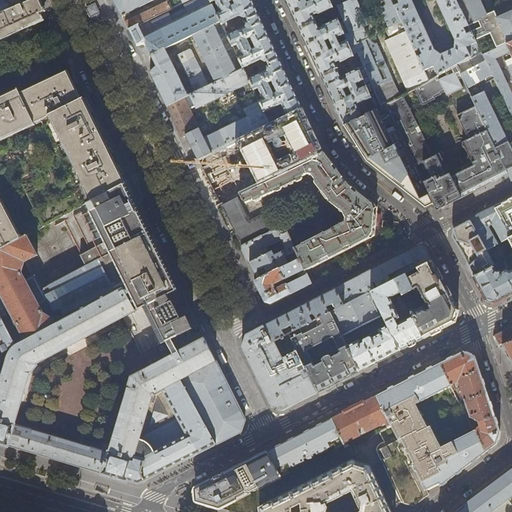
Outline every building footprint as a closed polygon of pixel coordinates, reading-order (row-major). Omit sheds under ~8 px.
[(15,31),(41,20),(40,18),(39,15),(43,13),(37,0),(34,0),(11,10),(0,14),(0,37),(0,38),(15,31)] [(0,0),(0,14),(11,10),(6,0),(0,0)] [(6,0),(11,10),(34,0),(6,0)] [(114,0),(119,8),(122,15),(152,0),(166,0),(167,1),(125,22),(129,30),(140,24),(171,9),(184,3),(189,0),(114,0)] [(212,5),(211,2),(210,0),(189,0),(184,3),(171,9),(140,24),(129,30),(131,32),(137,46),(146,45),(149,50),(152,56),(165,49),(194,35),(221,21),(217,13),(212,5)] [(210,0),(211,2),(216,0),(222,11),(217,13),(221,21),(222,24),(239,16),(244,18),(244,19),(245,21),(259,15),(252,0),(210,0)] [(285,0),(294,19),(322,77),(337,70),(334,63),(339,61),(340,62),(353,56),(352,54),(349,47),(347,41),(339,44),(336,38),(344,34),(338,19),(324,25),(324,27),(319,29),(313,15),(318,13),(318,14),(333,8),(329,0),(285,0)] [(355,0),(350,0),(333,8),(334,10),(337,17),(338,19),(344,34),(347,41),(349,47),(368,39),(363,27),(367,25),(364,17),(355,0)] [(388,27),(401,22),(391,0),(378,0),(376,1),(384,19),(388,27)] [(391,0),(401,22),(415,51),(419,49),(422,56),(418,58),(428,82),(456,66),(480,52),(474,40),(471,32),(468,26),(457,3),(455,0),(391,0)] [(511,10),(507,13),(497,17),(494,11),(488,14),(482,2),(481,0),(463,0),(457,3),(468,26),(477,22),(480,28),(471,32),(474,40),(489,34),(496,48),(506,44),(511,41),(511,10)] [(96,3),(86,8),(87,10),(83,12),(85,18),(90,16),(92,21),(102,16),(96,3)] [(282,104),(288,116),(303,109),(275,48),(259,15),(245,21),(246,22),(245,27),(227,35),(232,46),(237,44),(243,55),(238,57),(239,59),(243,68),(262,59),(266,62),(265,64),(266,66),(267,66),(267,71),(249,79),(254,90),(259,87),(264,99),(259,101),(264,112),(282,104)] [(236,53),(232,46),(227,35),(222,24),(221,21),(194,35),(216,82),(244,69),(243,68),(239,59),(233,62),(228,53),(232,51),(234,54),(236,53)] [(401,22),(388,27),(389,28),(386,29),(390,39),(386,41),(396,64),(409,92),(414,90),(428,82),(418,58),(415,51),(401,22)] [(368,39),(349,47),(352,54),(357,52),(362,63),(357,65),(358,69),(367,90),(368,92),(371,91),(370,89),(373,87),(373,88),(382,83),(382,85),(393,80),(383,60),(376,44),(374,44),(371,43),(369,41),(368,39)] [(496,48),(482,55),(497,85),(511,117),(511,93),(495,59),(503,56),(511,74),(511,58),(506,44),(496,48)] [(188,96),(165,49),(152,56),(154,61),(157,67),(150,72),(167,106),(188,96)] [(209,85),(192,49),(190,49),(178,55),(196,92),(209,85)] [(484,92),(497,85),(482,55),(480,52),(456,66),(509,174),(510,177),(511,181),(511,180),(511,152),(511,153),(510,151),(507,152),(505,148),(508,146),(506,144),(508,142),(484,92)] [(434,158),(403,96),(400,97),(385,105),(391,116),(397,129),(433,205),(436,211),(443,207),(445,207),(509,174),(456,66),(428,82),(414,90),(423,106),(436,100),(435,99),(442,96),(441,94),(445,93),(447,97),(452,95),(453,99),(452,99),(456,106),(454,107),(459,116),(457,117),(469,141),(463,143),(461,147),(464,149),(467,152),(467,154),(468,158),(467,163),(466,165),(463,168),(462,169),(460,170),(457,171),(455,171),(453,171),(451,170),(449,169),(446,167),(445,165),(443,161),(443,159),(443,156),(440,155),(434,158)] [(190,95),(188,96),(167,106),(181,136),(184,137),(186,136),(189,142),(198,159),(236,141),(271,124),(266,115),(264,112),(259,101),(254,90),(249,79),(244,69),(216,82),(209,85),(196,92),(190,95)] [(337,70),(322,77),(334,105),(335,107),(344,126),(362,117),(358,110),(360,109),(357,104),(366,100),(372,112),(376,110),(368,92),(367,90),(358,69),(345,75),(344,77),(341,79),(337,70)] [(87,204),(123,185),(124,185),(121,179),(118,172),(110,157),(92,120),(83,103),(82,99),(79,101),(71,85),(66,74),(60,77),(31,91),(21,95),(19,92),(3,99),(0,100),(0,250),(20,240),(0,203),(0,140),(38,121),(83,206),(87,204)] [(371,91),(368,92),(376,110),(385,105),(400,97),(397,90),(393,80),(382,85),(382,83),(373,88),(373,87),(370,89),(371,91)] [(385,105),(376,110),(372,112),(362,117),(344,126),(348,132),(367,162),(388,179),(413,199),(425,208),(433,205),(397,129),(388,133),(382,120),(391,116),(385,105)] [(315,134),(303,109),(288,116),(281,119),(271,124),(236,141),(258,185),(324,153),(315,134)] [(270,114),(266,115),(271,124),(281,119),(279,115),(272,118),(270,114)] [(340,175),(324,153),(258,185),(241,193),(243,198),(248,202),(255,199),(256,200),(303,178),(302,176),(306,174),(312,176),(314,180),(314,183),(328,201),(341,214),(343,218),(342,223),(295,247),(294,248),(300,259),(305,271),(374,235),(375,221),(377,208),(374,206),(364,198),(348,185),(340,175)] [(87,204),(111,253),(131,292),(139,309),(144,306),(147,312),(150,311),(160,329),(157,331),(162,343),(198,326),(192,314),(181,319),(172,301),(170,301),(167,295),(176,291),(153,246),(150,239),(146,232),(130,198),(126,191),(123,185),(87,204)] [(232,223),(242,242),(275,226),(269,212),(250,221),(238,197),(223,204),(232,223)] [(511,219),(511,197),(491,208),(470,219),(487,250),(498,244),(488,227),(487,224),(491,222),(492,225),(502,242),(508,239),(511,246),(511,222),(511,220),(511,219)] [(469,267),(474,277),(495,265),(494,263),(487,250),(470,219),(456,226),(455,227),(454,228),(454,230),(454,232),(455,239),(460,250),(469,267)] [(250,263),(258,280),(278,270),(289,265),(300,259),(294,248),(295,247),(285,226),(241,246),(249,261),(250,263)] [(0,292),(0,293),(25,342),(56,326),(53,320),(43,314),(39,306),(48,302),(34,276),(25,281),(21,274),(25,263),(37,256),(26,237),(20,240),(0,250),(0,292)] [(394,280),(431,261),(424,247),(420,245),(408,251),(369,272),(352,280),(335,289),(345,305),(370,292),(394,280)] [(129,293),(131,292),(111,253),(45,290),(61,323),(124,291),(128,297),(131,296),(129,293)] [(309,286),(312,285),(305,271),(300,259),(289,265),(278,270),(291,295),(309,286)] [(458,311),(431,261),(394,280),(423,338),(448,326),(454,323),(456,316),(458,311)] [(498,261),(494,263),(495,265),(474,277),(486,301),(490,301),(493,302),(509,295),(511,293),(511,268),(510,270),(506,269),(499,272),(496,272),(495,270),(496,270),(497,268),(496,267),(498,267),(499,264),(498,261)] [(291,295),(278,270),(258,280),(255,282),(264,301),(265,303),(268,304),(271,305),(278,302),(291,295)] [(370,292),(400,350),(402,349),(423,338),(394,280),(370,292)] [(329,314),(345,305),(335,289),(296,309),(267,324),(263,326),(272,343),(288,334),(329,314)] [(139,484),(146,480),(210,447),(215,444),(180,380),(216,361),(204,338),(132,377),(109,452),(14,424),(30,370),(32,371),(38,365),(38,363),(136,311),(128,297),(124,291),(61,323),(56,326),(17,346),(11,352),(6,363),(0,385),(0,443),(9,446),(9,445),(56,459),(103,473),(103,474),(127,481),(127,480),(139,484)] [(400,350),(370,292),(345,305),(329,314),(359,371),(378,361),(400,350)] [(17,346),(25,342),(0,293),(0,385),(6,363),(11,352),(17,346)] [(288,334),(318,392),(321,390),(359,371),(329,314),(288,334)] [(318,392),(288,334),(272,343),(263,326),(246,335),(244,341),(242,347),(244,350),(250,364),(271,406),(277,408),(283,410),(318,392)] [(511,326),(493,336),(499,346),(502,344),(511,339),(511,326)] [(511,339),(502,344),(509,358),(511,362),(511,339)] [(462,377),(480,370),(475,356),(471,354),(463,351),(450,358),(440,363),(451,385),(454,390),(456,389),(453,383),(456,382),(455,381),(458,377),(461,379),(462,377)] [(417,403),(451,385),(440,363),(401,383),(380,394),(377,395),(391,425),(392,425),(395,432),(400,442),(377,452),(399,498),(401,501),(403,503),(414,506),(421,500),(429,494),(426,489),(433,486),(439,482),(440,485),(444,483),(486,451),(475,431),(442,447),(431,426),(428,427),(417,403)] [(484,383),(480,370),(462,377),(461,379),(459,381),(461,387),(458,388),(459,392),(462,391),(465,399),(465,401),(487,393),(484,383)] [(492,407),(487,393),(465,401),(465,402),(466,402),(472,417),(479,422),(481,426),(475,430),(475,431),(486,451),(496,444),(498,438),(500,432),(492,407)] [(331,418),(342,440),(344,443),(346,447),(349,445),(347,442),(376,427),(386,422),(388,427),(391,425),(377,395),(347,411),(331,418)] [(317,455),(328,449),(328,448),(334,445),(335,448),(344,443),(342,440),(331,418),(299,435),(267,451),(279,476),(288,472),(286,469),(292,466),(292,467),(304,461),(302,458),(305,457),(306,458),(307,458),(309,458),(312,457),(313,455),(313,453),(315,452),(317,455)] [(279,476),(267,451),(261,454),(194,488),(195,494),(196,501),(219,507),(279,476)] [(391,511),(389,506),(370,464),(353,459),(259,506),(259,511),(391,511)] [(511,511),(511,469),(460,508),(456,511),(455,511),(511,511)]
